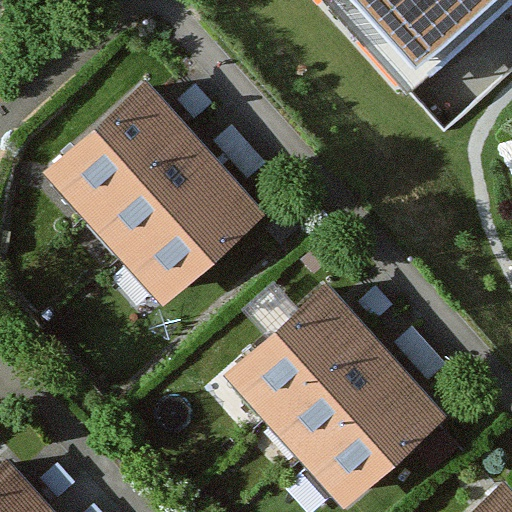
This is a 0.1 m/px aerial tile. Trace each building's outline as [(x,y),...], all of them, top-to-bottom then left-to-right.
[(354,0),(404,55),(464,0),(354,0)] [(169,101),(155,86),(51,179),(170,312),(275,219),(254,196),(211,148),(169,101)] [(349,301),(336,286),(231,379),(351,511),(455,419),(438,400),(395,351),(349,301)] [(60,511),(34,482),(18,464),(0,480),(0,511),(60,511)] [(511,511),(511,485),(511,484),(480,511),(511,511)]
